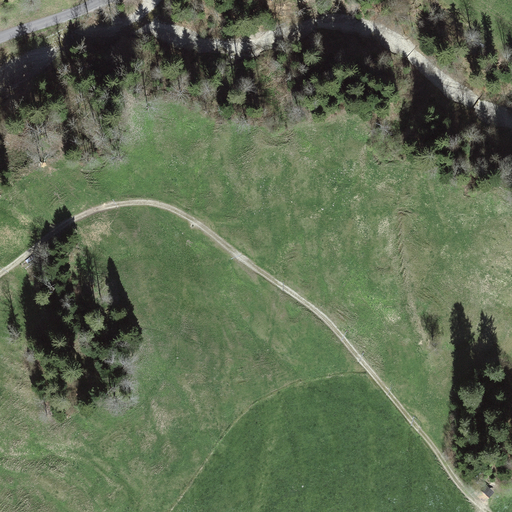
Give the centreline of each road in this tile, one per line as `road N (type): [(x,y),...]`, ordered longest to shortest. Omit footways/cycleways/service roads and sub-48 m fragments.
road 1 (track): [(0,273),(86,213),(140,203),(184,214),(336,330),(488,511)]
road 2 (track): [(325,0),(511,76)]
